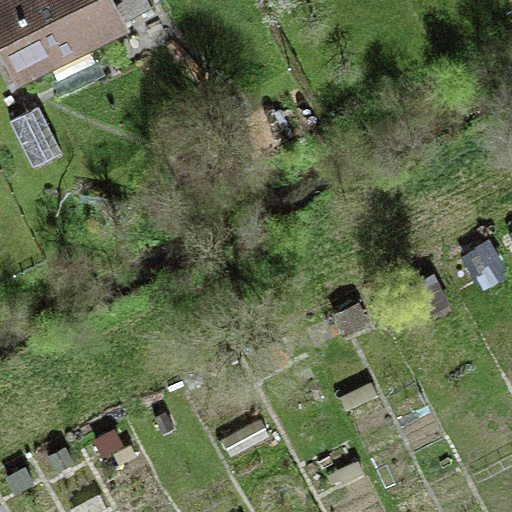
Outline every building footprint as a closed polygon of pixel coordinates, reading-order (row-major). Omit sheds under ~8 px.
[(0,0),(0,38),(17,72),(121,20),(111,0),(0,0)] [(462,254),(477,282),(506,266),(491,239),(462,254)] [(451,302),(434,271),(407,285),(424,317),(451,302)] [(333,313),(343,334),(369,321),(359,299),(333,313)] [(166,431),(174,426),(165,410),(156,415),(166,431)] [(124,441),(116,426),(93,439),(102,453),(124,441)] [(48,455),(57,471),(74,462),(65,446),(48,455)] [(25,464),(5,475),(14,491),(34,480),(25,464)]
